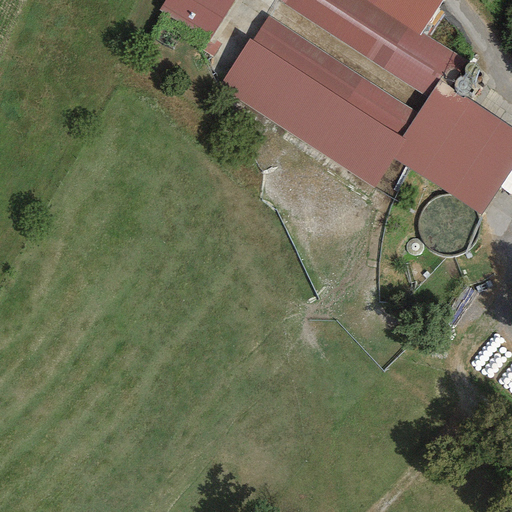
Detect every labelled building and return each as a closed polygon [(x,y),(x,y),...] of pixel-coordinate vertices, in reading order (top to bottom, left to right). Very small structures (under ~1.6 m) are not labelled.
[(164,0),(158,10),(208,41),(234,0),(164,0)] [(364,0),(284,0),(283,2),(427,98),(439,81),(449,88),(466,61),(421,33),(419,36),(364,0)] [(364,0),(419,36),(421,33),(442,0),(364,0)] [(417,113),(268,16),(252,40),(249,39),(217,87),(373,189),(394,158),(406,140),(402,137),(417,113)] [(499,186),(511,167),(511,129),(449,88),(439,81),(427,98),(417,113),(402,137),(406,140),(394,158),(480,216),(499,186)] [(511,167),(499,186),(511,194),(511,167)]
